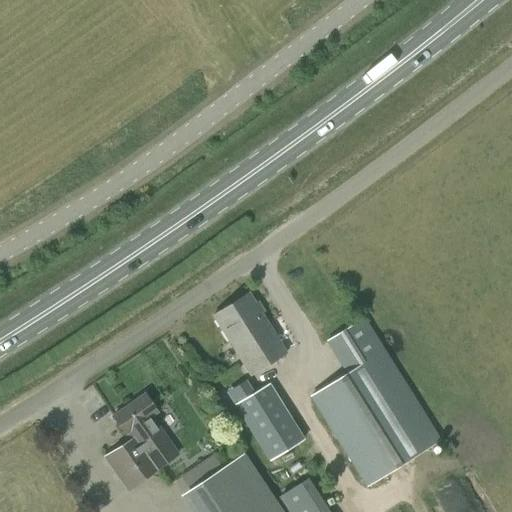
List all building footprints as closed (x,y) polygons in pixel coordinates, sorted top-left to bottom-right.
[(250,376),(286,353),(248,293),(212,316),(250,376)] [(367,487),(439,442),(362,319),(327,341),(347,374),(310,397),(367,487)] [(269,461),(303,439),(268,383),(234,405),(269,461)] [(128,433),(132,439),(155,472),(178,455),(151,417),(157,413),(144,394),(112,416),(125,435),(128,433)] [(128,491),(155,472),(132,439),(105,458),(128,491)] [(281,511),(279,508),(244,455),(189,491),(202,511),(281,511)] [(287,511),(329,511),(308,478),(278,497),(287,511)] [(437,493),(449,511),(476,511),(455,480),(437,493)]
